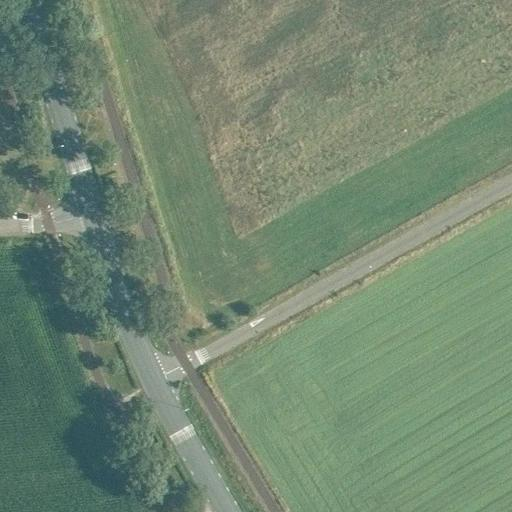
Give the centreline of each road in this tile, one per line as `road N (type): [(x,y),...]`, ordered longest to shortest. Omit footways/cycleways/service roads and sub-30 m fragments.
road 1 (unclassified): [(152,386),(511,182)]
road 2 (secondary): [(93,216),(25,0)]
road 3 (secondary): [(152,386),(93,216)]
road 4 (secondary): [(226,511),(152,386)]
